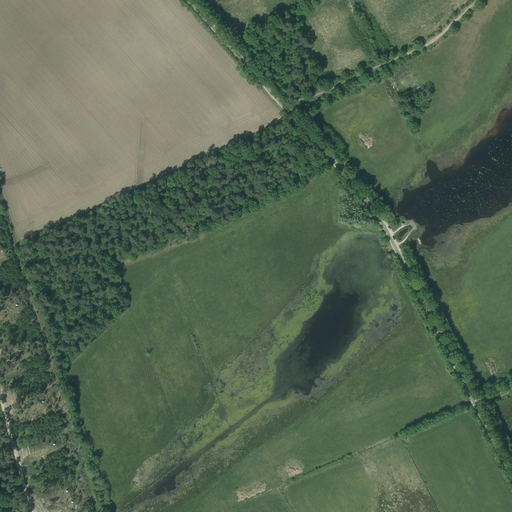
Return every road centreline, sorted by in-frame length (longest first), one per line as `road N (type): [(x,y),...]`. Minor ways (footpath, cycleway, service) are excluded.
road 1 (unclassified): [(511,476),(378,217),(187,0)]
road 2 (track): [(285,107),(415,51),(477,0)]
road 3 (track): [(36,511),(0,392)]
